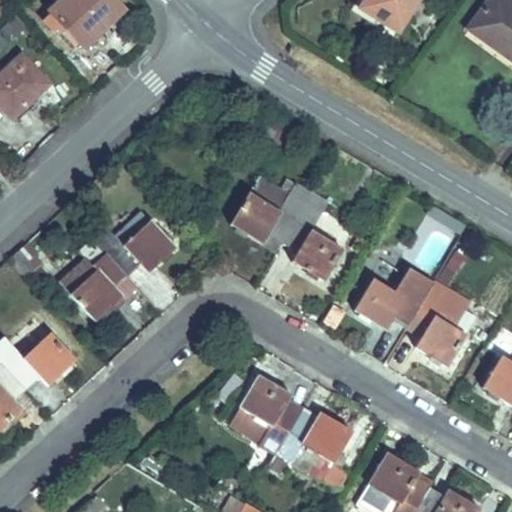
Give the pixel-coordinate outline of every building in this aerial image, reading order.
[(123,11),(112,0),(62,0),(49,12),(50,13),(42,21),(52,32),(60,24),(82,48),(123,11)] [(364,0),(359,9),(368,14),(376,0),(364,0)] [(376,0),(368,14),(397,32),(417,0),(376,0)] [(511,5),(504,0),(489,0),(469,29),(500,52),(503,48),(511,54),(511,5)] [(0,108),(11,121),(49,85),(21,55),(0,74),(0,108)] [(283,241),(311,194),(295,184),(288,195),(258,177),(230,225),(251,238),(256,229),(266,234),(267,232),(283,241)] [(311,194),(283,241),(298,251),(297,253),(306,258),(300,268),(323,281),(341,250),(310,231),(327,203),(311,194)] [(460,235),(465,226),(431,206),(426,215),(460,235)] [(114,237),(123,246),(149,222),(141,213),(114,237)] [(105,227),(92,239),(125,276),(126,278),(140,266),(148,258),(155,266),(174,249),(149,222),(123,246),(114,237),(105,227)] [(433,228),(413,261),(432,272),(452,238),(433,228)] [(256,229),(251,238),(261,244),(266,234),(256,229)] [(92,239),(91,238),(77,251),(85,260),(59,284),(95,323),(110,309),(113,306),(106,298),(114,290),(112,288),(125,276),(92,239)] [(41,262),(25,245),(8,260),(24,277),(41,262)] [(306,258),(297,253),(291,262),(300,268),(306,258)] [(147,274),(155,266),(148,258),(140,266),(147,274)] [(406,328),(433,283),(408,269),(393,293),(372,280),(353,312),(383,331),(390,319),(406,328)] [(126,278),(125,276),(112,288),(114,290),(121,298),(113,306),(110,309),(111,311),(136,288),(126,278)] [(466,304),(433,283),(406,328),(421,337),(420,339),(429,345),(424,354),(445,368),(464,336),(451,328),(466,304)] [(121,298),(114,290),(106,298),(113,306),(121,298)] [(332,305),(319,327),(332,334),(344,313),(332,305)] [(4,337),(0,340),(0,362),(24,389),(38,377),(39,379),(47,371),(55,380),(74,362),(49,335),(24,358),(4,337)] [(429,345),(420,339),(414,349),(424,354),(429,345)] [(511,364),(500,357),(481,389),(503,402),(509,392),(511,394),(511,364)] [(24,389),(0,362),(0,430),(13,418),(5,410),(13,403),(11,401),(24,389)] [(47,387),(55,380),(47,371),(39,379),(47,387)] [(275,454),(300,411),(287,402),(291,396),(257,376),(238,408),(239,408),(230,424),(260,442),(259,444),(275,454)] [(511,394),(509,392),(503,402),(511,407),(511,394)] [(21,411),(13,403),(5,410),(13,418),(21,411)] [(316,420),(300,411),(275,454),(269,463),(285,473),(291,463),(301,446),(322,458),(328,449),(338,454),(339,453),(351,432),(319,413),(316,420)] [(301,446),(291,463),(339,492),(350,474),(341,469),(347,458),(339,453),(338,454),(332,464),(322,458),(301,446)] [(328,449),(322,458),(332,464),(338,454),(328,449)] [(414,511),(429,488),(414,479),(418,473),(386,454),(373,476),(383,482),(368,507),(376,511),(414,511)] [(414,479),(429,488),(433,482),(418,473),(414,479)] [(383,482),(373,476),(367,485),(377,491),(383,482)] [(444,497),(429,488),(414,511),(477,511),(479,510),(448,491),(444,497)] [(99,511),(104,508),(96,499),(81,511),(99,511)] [(239,511),(243,506),(231,499),(222,511),(239,511)]
